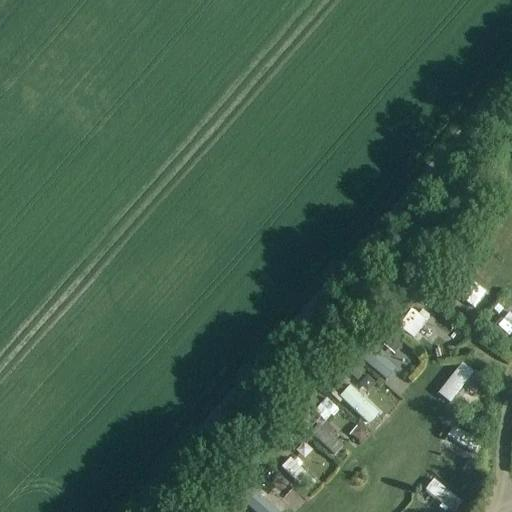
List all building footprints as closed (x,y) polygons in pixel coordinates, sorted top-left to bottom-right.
[(500,243),(510,237),(501,224),(492,231),(500,243)] [(486,319),(495,331),(507,322),(497,310),(486,319)] [(387,329),(404,342),(417,324),(400,311),(387,329)] [(392,337),(383,346),(392,355),(401,346),(392,337)] [(358,367),(350,375),(357,382),(365,374),(358,367)] [(331,401),(358,428),(367,419),(340,392),(331,401)] [(305,408),(310,422),(328,416),(323,402),(305,408)] [(296,434),(305,423),(297,416),(287,426),(296,434)] [(335,446),(310,423),(299,436),(323,458),(335,446)] [(348,427),(341,437),(351,444),(359,434),(348,427)] [(440,429),(433,440),(442,445),(437,454),(452,463),(464,443),(440,429)] [(270,443),(280,449),(288,438),(278,431),(270,443)] [(296,465),(293,467),(282,458),(271,471),(297,494),(311,479),(296,465)] [(483,468),(469,459),(462,472),(476,480),(483,468)] [(415,503),(424,511),(446,511),(452,507),(423,480),(411,493),(418,499),(415,503)] [(264,511),(251,498),(242,507),(247,511),(264,511)]
